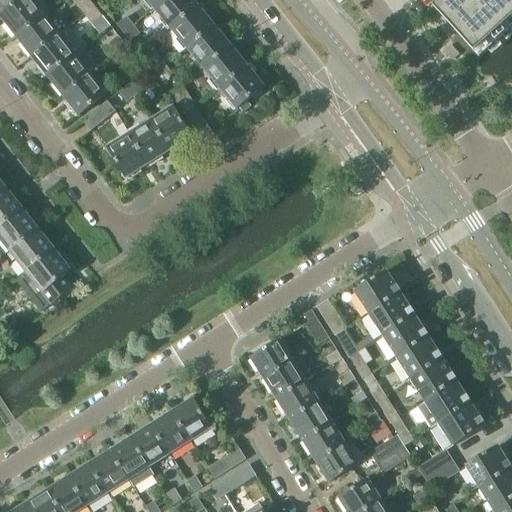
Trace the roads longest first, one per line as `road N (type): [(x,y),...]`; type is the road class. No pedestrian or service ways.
road 1 (residential): [(338,99),(142,228),(113,221),(0,78)]
road 2 (residential): [(0,472),(208,343)]
road 3 (residential): [(208,343),(414,212)]
road 4 (residential): [(484,165),(368,0)]
road 5 (residential): [(306,511),(208,343)]
road 6 (tertiary): [(414,212),(511,358)]
road 7 (tertiary): [(447,190),(362,81)]
road 8 (tertiary): [(338,99),(414,212)]
road 9 (tertiary): [(258,0),(338,99)]
